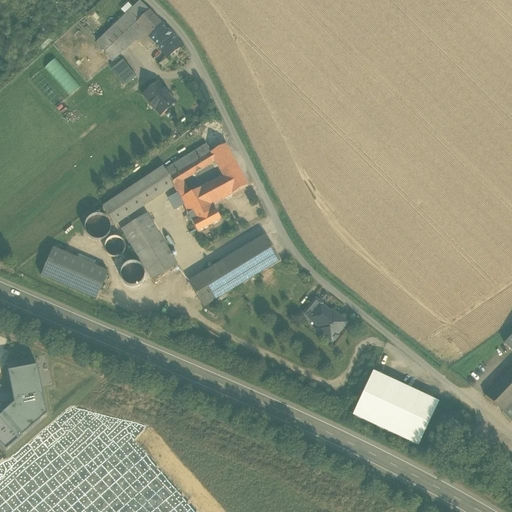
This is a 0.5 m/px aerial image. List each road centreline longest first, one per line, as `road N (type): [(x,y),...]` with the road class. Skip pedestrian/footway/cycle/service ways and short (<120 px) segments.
road 1 (unclassified): [(145,0),(184,37),(290,244),(314,275),(511,436)]
road 2 (secondary): [(0,291),(302,421),(478,511)]
